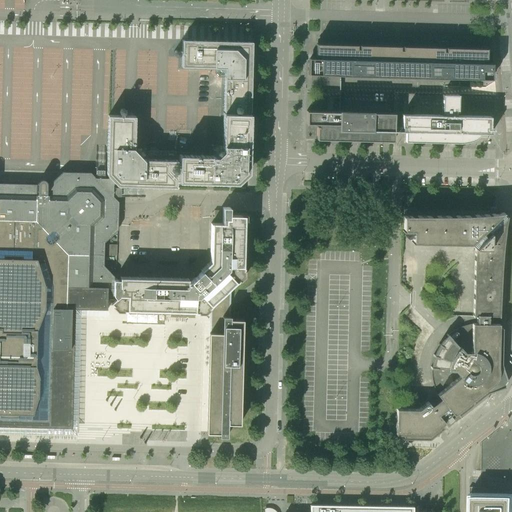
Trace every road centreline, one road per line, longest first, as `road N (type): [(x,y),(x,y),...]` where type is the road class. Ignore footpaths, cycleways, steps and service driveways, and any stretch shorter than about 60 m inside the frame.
road 1 (tertiary): [(269,439),(258,451),(0,445)]
road 2 (tertiary): [(269,439),(275,202)]
road 3 (residential): [(281,13),(101,12)]
road 4 (unclassified): [(108,209),(146,209),(170,199),(275,202)]
road 5 (residential): [(390,320),(393,164)]
road 6 (tertiary): [(277,161),(281,13)]
